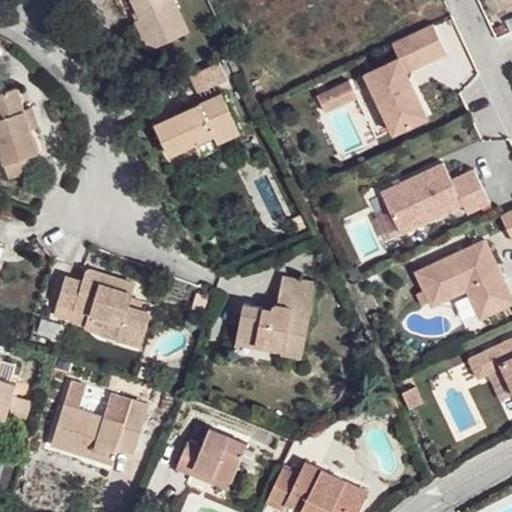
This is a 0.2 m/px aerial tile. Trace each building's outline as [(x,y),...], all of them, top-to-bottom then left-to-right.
[(141,19),(150,39),(186,36),(196,32),(180,0),(138,0),(146,17),(141,19)] [(447,52),(431,21),(392,40),(398,50),(362,67),(392,132),(430,114),(408,71),(447,52)] [(186,36),(150,39),(155,49),(186,36)] [(357,96),(349,77),(316,92),(325,112),(357,96)] [(0,93),(0,150),(4,162),(28,154),(39,151),(33,130),(26,108),(19,87),(0,93)] [(199,115),(195,108),(160,125),(173,154),(218,134),(222,142),(244,131),(227,94),(206,104),(209,111),(199,115)] [(206,104),(195,108),(199,115),(209,111),(206,104)] [(34,105),(26,108),(33,130),(40,127),(34,105)] [(28,154),(4,162),(8,176),(33,169),(28,154)] [(446,160),(384,189),(403,231),(465,201),(469,211),(492,200),(476,166),(454,177),(446,160)] [(511,231),(511,207),(502,212),(511,231)] [(511,291),(486,237),(418,268),(434,303),(469,287),(482,315),(511,300),(511,291)] [(60,303),(109,318),(123,323),(119,338),(142,345),(153,314),(142,310),(145,302),(132,298),(137,285),(89,270),(85,282),(69,277),(60,303)] [(287,270),(282,298),(280,307),(269,304),(251,302),(245,335),(264,339),(264,340),(292,344),(292,350),(310,353),(323,275),(287,270)] [(280,307),(282,298),(270,297),(269,304),(280,307)] [(123,323),(109,318),(104,334),(119,338),(123,323)] [(511,335),(478,352),(487,372),(504,364),(511,381),(511,335)] [(487,372),(478,352),(470,355),(480,375),(487,372)] [(0,416),(7,419),(14,395),(18,382),(7,379),(0,376),(0,371),(4,358),(0,357),(0,416)] [(13,361),(4,358),(0,371),(0,376),(7,379),(13,361)] [(32,400),(14,395),(7,419),(24,424),(32,400)] [(135,453),(150,403),(132,399),(124,423),(65,405),(53,445),(89,459),(92,449),(115,459),(118,448),(135,453)] [(187,440),(179,459),(240,459),(247,440),(209,427),(202,444),(187,440)] [(240,459),(179,459),(176,468),(191,473),(191,471),(194,464),(233,479),(240,459)] [(300,470),(283,462),(268,495),(285,503),(289,498),(303,504),(320,511),(356,511),(369,487),(311,459),(304,460),(300,470)] [(230,486),(233,479),(194,464),(191,471),(230,486)]
